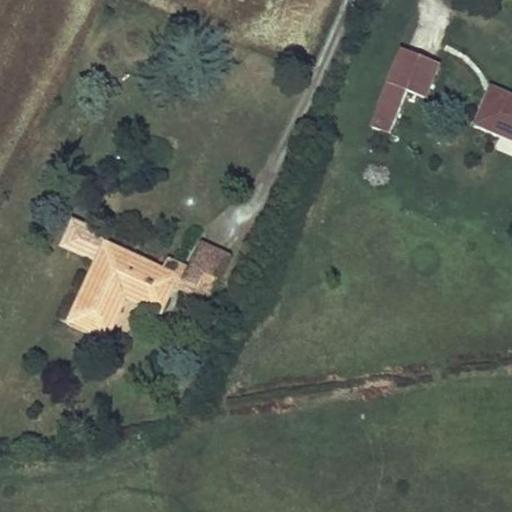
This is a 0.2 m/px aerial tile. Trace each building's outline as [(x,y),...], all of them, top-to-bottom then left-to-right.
[(437,63),(401,49),(374,117),(391,124),(406,90),(423,97),(437,63)] [(511,97),(491,88),(476,121),(511,136),(511,97)] [(391,124),(374,117),(370,126),(388,133),(391,124)] [(96,229),(74,219),(63,242),(85,252),(96,229)] [(109,235),(96,229),(85,252),(98,259),(106,243),(109,235)] [(229,255),(200,241),(188,267),(182,281),(211,294),(229,255)] [(165,270),(106,243),(98,259),(70,320),(105,337),(124,296),(159,313),(172,284),(176,275),(165,270)] [(188,267),(170,259),(165,270),(176,275),(172,284),(207,301),(211,294),(182,281),(188,267)]
